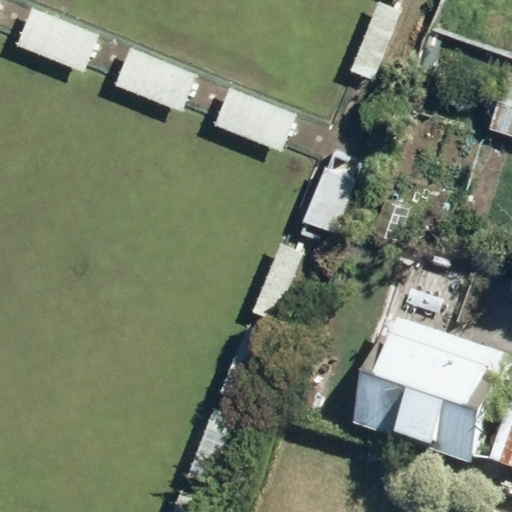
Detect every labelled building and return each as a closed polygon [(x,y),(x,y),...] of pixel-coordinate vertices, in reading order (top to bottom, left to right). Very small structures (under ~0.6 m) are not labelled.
[(511,0),(476,0),(468,24),(511,39),(511,0)] [(103,34),(37,6),(21,43),(88,71),(103,34)] [(205,76),(139,46),(124,82),(189,111),(205,76)] [(511,75),(495,126),(511,131),(511,75)] [(303,111),(238,84),(222,122),(287,149),(303,111)] [(367,172),(336,160),(311,224),(342,236),(367,172)] [(284,321),(311,248),(289,240),(262,312),(284,321)] [(511,372),(511,356),(399,318),(361,428),(480,468),(511,372)] [(250,403),(276,332),(251,323),(225,394),(250,403)] [(218,484),(242,412),(217,404),(192,475),(218,484)] [(204,511),(211,496),(186,486),(176,511),(204,511)]
